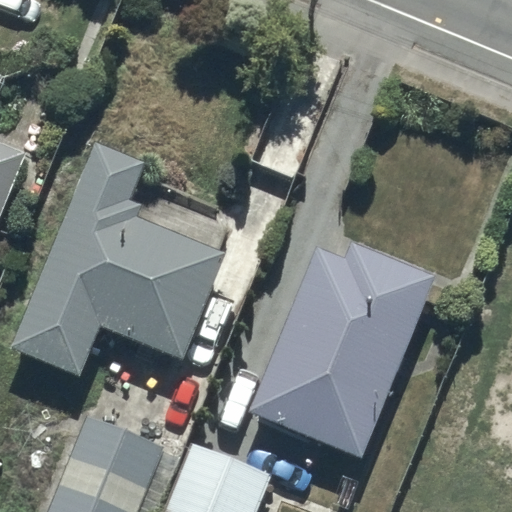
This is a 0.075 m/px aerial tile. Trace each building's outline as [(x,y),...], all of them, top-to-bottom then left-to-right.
[(0,234),(25,175),(0,164),(0,101),(2,96),(0,95),(0,234)] [(90,162),(5,370),(74,398),(94,348),(174,380),(217,275),(132,240),(136,229),(122,224),(139,182),(90,162)] [(353,482),(426,302),(420,299),(422,293),(347,263),(339,282),(310,270),(243,438),(353,482)] [(511,481),(511,360),(469,463),(511,481)] [(135,511),(155,462),(82,433),(51,511),(135,511)] [(253,511),(264,483),(191,456),(170,511),(253,511)]
